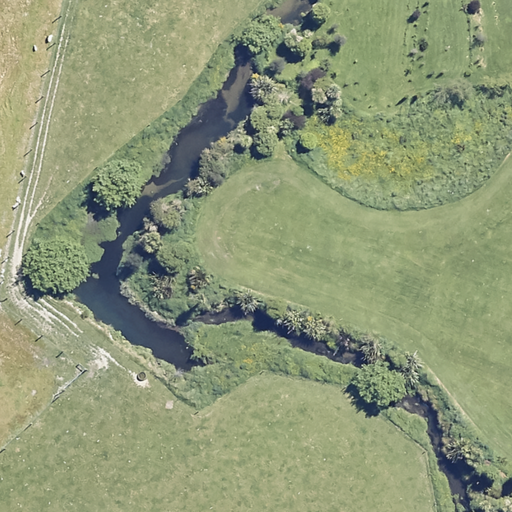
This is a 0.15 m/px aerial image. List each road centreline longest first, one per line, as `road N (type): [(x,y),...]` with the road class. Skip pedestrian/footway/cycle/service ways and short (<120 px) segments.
road 1 (track): [(89,395),(95,378),(88,356),(20,287),(18,266),(72,0)]
road 2 (track): [(50,0),(0,216)]
